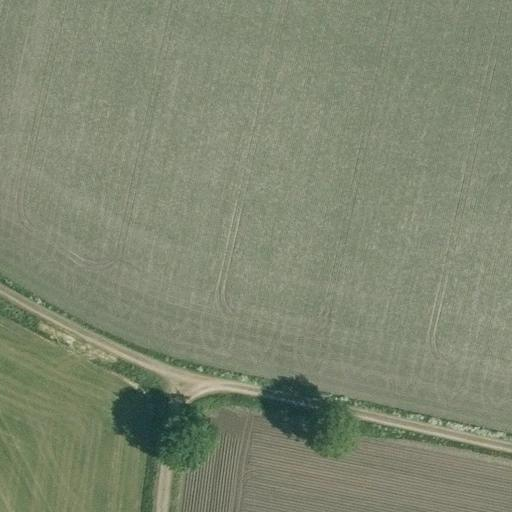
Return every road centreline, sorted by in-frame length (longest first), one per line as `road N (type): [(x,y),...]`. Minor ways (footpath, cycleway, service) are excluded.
road 1 (track): [(181,377),(511,449)]
road 2 (track): [(181,377),(0,288)]
road 3 (track): [(163,511),(181,377)]
